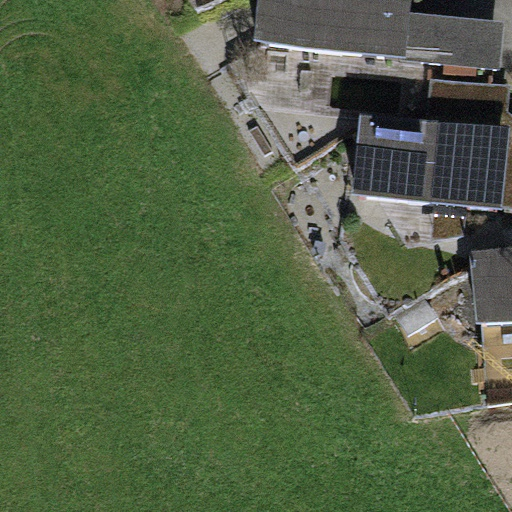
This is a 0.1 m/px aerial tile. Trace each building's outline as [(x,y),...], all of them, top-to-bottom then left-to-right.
[(414,0),(262,0),(257,52),(407,67),(408,64),(413,19),(414,0)] [(505,29),(413,19),(408,64),(500,74),(505,29)] [(432,84),(428,129),(506,136),(508,118),(511,91),(432,84)] [(428,129),(365,124),(358,207),(505,220),(505,212),(511,213),(511,120),(508,118),(506,136),(428,129)] [(511,255),(472,259),(479,336),(511,332),(511,255)]
